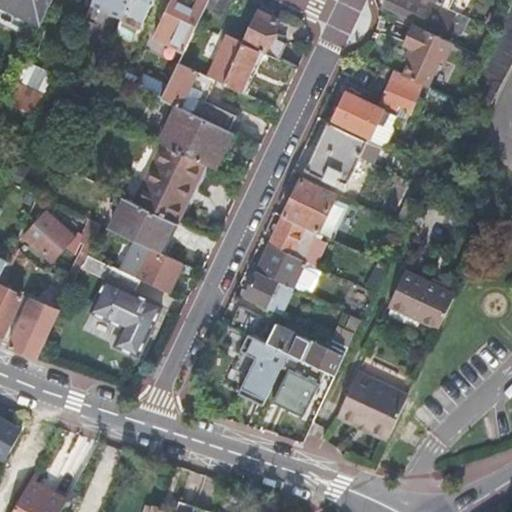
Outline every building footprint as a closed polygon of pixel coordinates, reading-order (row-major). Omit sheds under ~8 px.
[(0,0),(0,5),(41,26),(53,0),(0,0)] [(130,0),(95,0),(95,2),(123,16),(130,0)] [(150,0),(130,0),(123,16),(122,18),(138,26),(150,0)] [(153,35),(185,50),(207,6),(209,0),(170,0),(169,3),(164,12),(153,35)] [(159,9),(164,12),(169,3),(163,0),(159,9)] [(225,0),(209,0),(207,6),(220,12),(225,0)] [(435,14),(438,7),(424,0),(386,0),(383,7),(431,31),(433,28),(439,16),(435,14)] [(488,0),(484,9),(506,19),(511,7),(498,0),(488,0)] [(262,3),(259,10),(271,15),(274,9),(262,3)] [(271,15),(259,10),(244,41),(261,50),(273,56),(279,43),(270,39),(279,19),(271,15)] [(511,11),(481,71),(470,93),(493,105),(505,82),(511,68),(511,11)] [(399,74),(418,84),(428,88),(439,64),(435,62),(444,44),(434,39),(429,37),(422,33),(408,26),(399,45),(410,51),(399,74)] [(448,46),(449,47),(453,38),(433,28),(431,31),(429,37),(434,39),(444,44),(448,46)] [(217,79),(241,91),(245,82),(261,50),(244,41),(227,33),(207,74),(217,79)] [(439,64),(448,46),(444,44),(435,62),(439,64)] [(50,68),(26,56),(4,99),(39,116),(57,80),(46,75),(50,68)] [(163,96),(177,103),(229,128),(236,113),(199,95),(196,99),(186,94),(188,90),(194,92),(196,87),(210,94),(217,79),(207,74),(180,61),(163,96)] [(382,93),(383,93),(407,105),(418,84),(399,74),(396,73),(393,71),(382,93)] [(241,91),(248,95),(253,86),(245,82),(241,91)] [(365,139),(368,141),(384,110),(400,118),(407,105),(383,93),(376,106),(342,88),(327,120),(365,139)] [(4,99),(3,98),(0,104),(0,109),(34,126),(39,116),(4,99)] [(177,103),(162,134),(208,156),(215,160),(229,128),(177,103)] [(236,113),(229,128),(236,132),(243,117),(236,113)] [(340,187),(365,139),(327,120),(303,169),(340,187)] [(236,132),(229,128),(215,160),(220,163),(236,132)] [(160,139),(166,142),(206,161),(208,156),(162,134),(160,139)] [(51,155),(26,142),(16,163),(28,169),(25,177),(38,183),(51,155)] [(166,142),(154,168),(193,187),(206,161),(166,142)] [(20,171),(14,168),(10,175),(17,178),(20,171)] [(139,198),(178,218),(193,187),(154,168),(139,198)] [(283,216),(317,233),(337,194),(302,177),(283,216)] [(40,189),(28,183),(18,203),(30,209),(40,189)] [(171,237),(180,218),(178,218),(139,198),(127,192),(111,225),(152,245),(165,251),(166,248),(160,245),(164,234),(171,237)] [(105,222),(86,212),(74,238),(93,246),(105,222)] [(49,216),(27,236),(47,256),(69,235),(49,216)] [(269,245),(302,261),(317,233),(283,216),(279,224),(273,222),(271,227),(276,230),(269,245)] [(166,248),(171,237),(164,234),(160,245),(166,248)] [(7,260),(0,274),(0,340),(9,323),(13,313),(23,294),(3,285),(21,247),(14,244),(7,260)] [(165,251),(152,245),(136,276),(142,279),(167,290),(182,260),(165,251)] [(282,282),(289,286),(293,278),(296,272),(316,283),(322,271),(302,261),(269,245),(265,253),(260,250),(257,256),(262,259),(257,270),(276,279),(282,282)] [(83,266),(89,254),(84,251),(55,306),(36,296),(24,319),(19,328),(10,346),(36,356),(39,357),(80,273),(83,266)] [(114,266),(89,254),(83,266),(91,269),(109,278),(114,266)] [(83,266),(80,273),(88,277),(91,269),(83,266)] [(137,291),(142,279),(136,276),(114,266),(109,278),(137,291)] [(237,295),(263,307),(276,279),(257,270),(245,294),(239,291),(237,295)] [(418,319),(438,329),(454,296),(405,272),(389,305),(392,306),(418,319)] [(366,274),(359,289),(372,296),(379,281),(366,274)] [(137,291),(109,278),(93,310),(126,325),(117,342),(143,354),(165,304),(137,291)] [(289,286),(295,289),(299,281),(293,278),(289,286)] [(263,307),(268,310),(282,282),(276,279),(263,307)] [(241,303),(230,324),(256,336),(290,353),(325,370),(334,374),(343,355),(277,322),(271,334),(255,326),(262,314),(241,303)] [(413,329),(418,319),(392,306),(387,316),(413,329)] [(24,319),(13,313),(9,323),(19,328),(24,319)] [(351,315),(337,343),(347,348),(359,322),(360,320),(351,315)] [(290,353),(256,336),(246,356),(254,360),(238,392),(265,406),(282,368),(290,353)] [(325,370),(290,353),(282,368),(288,370),(273,401),(303,416),(309,403),(319,383),(325,370)] [(402,403),(406,396),(357,372),(352,382),(336,415),(356,425),(358,419),(367,424),(364,429),(385,439),(402,403)] [(325,386),(319,383),(309,403),(316,406),(325,386)] [(0,417),(0,445),(12,424),(0,417)] [(356,425),(364,429),(367,424),(358,419),(356,425)] [(30,480),(28,485),(38,491),(37,493),(46,498),(50,491),(30,480)] [(28,485),(12,511),(56,511),(64,499),(50,491),(46,498),(37,493),(38,491),(28,485)] [(173,511),(170,511),(146,504),(142,511),(208,511),(209,510),(177,500),(173,511)]
